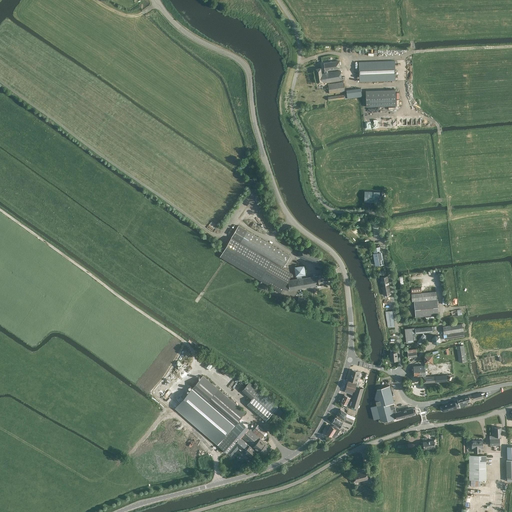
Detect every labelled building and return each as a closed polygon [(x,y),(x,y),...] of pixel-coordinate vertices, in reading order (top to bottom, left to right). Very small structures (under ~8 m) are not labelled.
[(324,71),(327,71),(340,68),(339,61),(323,63),(324,71)] [(359,82),(395,81),(395,61),(359,62),(359,82)] [(342,80),(341,71),(327,73),(327,71),(324,71),(325,73),(321,74),(321,68),(316,69),(318,83),(326,82),(342,80)] [(329,93),(345,91),(343,82),(328,84),(329,93)] [(348,98),(362,96),(360,88),(346,90),(348,98)] [(366,91),(366,106),(396,105),(396,90),(366,91)] [(379,202),(379,192),(364,191),(364,201),(365,201),(365,206),(378,206),(379,202)] [(371,235),(381,234),(379,219),(369,220),(371,235)] [(231,237),(283,268),(290,256),(238,226),(231,237)] [(283,268),(231,237),(224,250),(223,252),(220,256),(261,281),(281,293),(283,289),(290,290),(302,288),(329,283),(327,274),(303,278),(302,274),(306,274),(304,265),(295,267),(297,275),(298,275),(298,278),(288,280),(292,273),(283,268)] [(373,248),(374,253),(373,253),(375,265),(383,263),(381,252),(380,252),(379,247),(373,248)] [(322,257),(301,248),(297,256),(318,265),(322,257)] [(380,277),(383,295),(390,293),(387,276),(380,277)] [(412,301),(436,299),(435,292),(411,294),(412,301)] [(438,315),(437,304),(437,299),(414,302),(415,317),(438,315)] [(386,311),(387,324),(387,327),(394,326),(392,310),(386,311)] [(444,339),(464,336),(463,331),(462,323),(449,326),(449,325),(442,326),(444,334),(443,334),(444,339)] [(435,329),(436,329),(436,327),(414,328),(414,327),(404,329),(406,343),(413,341),(412,334),(431,332),(431,331),(435,330),(435,329)] [(422,333),(416,342),(421,346),(427,336),(422,333)] [(436,344),(440,341),(440,336),(435,334),(431,337),(432,342),(436,344)] [(459,362),(466,361),(463,345),(456,346),(459,362)] [(416,348),(407,350),(408,357),(417,356),(416,348)] [(201,363),(240,387),(244,380),(208,358),(206,361),(204,359),(201,363)] [(444,374),(444,363),(413,365),(414,376),(423,375),(423,382),(447,381),(446,375),(425,377),(425,375),(444,374)] [(352,369),(349,380),(357,382),(360,372),(352,369)] [(229,426),(240,435),(264,456),(270,449),(267,446),(268,445),(260,438),(266,431),(258,424),(252,431),(239,420),(246,412),(218,389),(203,376),(189,392),(204,405),(229,426)] [(357,382),(349,380),(346,390),(350,391),(350,393),(354,395),(351,406),(358,408),(363,389),(356,386),(357,382)] [(244,388),(254,396),(247,404),(266,420),(274,411),(278,407),(249,382),(244,388)] [(375,398),(377,405),(380,419),(384,421),(397,418),(416,413),(415,407),(396,412),(395,408),(394,402),(389,385),(377,388),(375,398)] [(239,437),(240,435),(229,426),(189,392),(174,407),(231,457),(238,448),(243,452),(244,451),(251,456),(255,451),(239,437)] [(345,406),(344,408),(347,409),(348,405),(347,405),(351,398),(344,394),(340,402),(344,404),(344,405),(345,406)] [(468,396),(464,397),(458,399),(460,406),(468,404),(467,401),(469,401),(468,396)] [(454,408),(456,407),(454,402),(454,401),(439,406),(442,405),(444,410),(448,409),(454,408)] [(331,423),(340,428),(344,422),(345,415),(338,411),(335,417),(336,417),(335,419),(334,418),(331,423)] [(346,417),(344,421),(344,422),(353,425),(354,420),(346,417)] [(333,427),(331,426),(326,433),(332,437),(334,438),(336,435),(337,436),(340,430),(334,426),(333,427)] [(501,435),(501,427),(494,427),(494,436),(490,436),(490,445),(499,445),(499,438),(498,438),(498,435),(501,435)] [(424,448),(435,446),(434,440),(423,441),(424,448)] [(481,448),(483,448),(483,440),(472,440),(472,448),(478,448),(478,452),(481,452),(481,448)] [(469,479),(486,479),(486,455),(469,455),(469,479)] [(370,483),(373,482),(372,475),(367,476),(366,470),(353,473),(356,482),(369,479),(370,483)]
